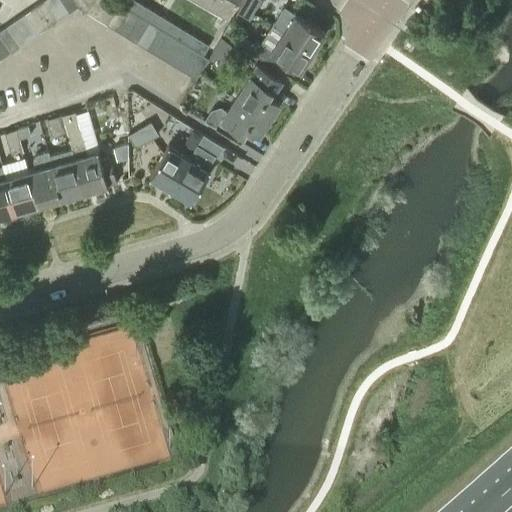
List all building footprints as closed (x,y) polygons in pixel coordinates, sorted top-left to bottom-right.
[(44,0),(42,0),(34,6),(49,27),(58,20),(44,0)] [(68,13),(59,0),(44,0),(58,20),(68,13)] [(59,0),(68,13),(78,7),(74,0),(59,0)] [(74,0),(78,7),(88,13),(95,0),(74,0)] [(95,0),(88,13),(98,19),(109,0),(95,0)] [(110,0),(109,0),(98,19),(107,25),(119,5),(110,0)] [(200,0),(226,15),(234,0),(200,0)] [(242,0),(236,11),(248,19),(259,0),(242,0)] [(128,8),(201,54),(206,45),(133,1),(128,8)] [(129,11),(119,5),(107,25),(117,31),(129,11)] [(49,27),(34,6),(24,12),(39,33),(49,27)] [(129,11),(117,31),(127,37),(139,17),(129,11)] [(293,11),(281,30),(311,49),(323,29),(293,11)] [(24,12),(15,19),(29,40),(39,33),(24,12)] [(139,17),(127,37),(136,43),(148,23),(139,17)] [(29,40),(15,19),(5,26),(19,47),(29,40)] [(148,23),(136,43),(146,49),(158,29),(148,23)] [(19,47),(5,26),(0,29),(0,39),(9,53),(19,47)] [(158,29),(146,49),(156,55),(168,35),(158,29)] [(311,49),(281,30),(275,39),(262,30),(250,50),(254,53),(254,54),(274,67),(281,56),(299,68),(311,49)] [(211,56),(228,59),(232,37),(216,33),(211,56)] [(178,41),(168,35),(156,55),(166,61),(178,41)] [(0,59),(9,53),(0,39),(0,59)] [(178,41),(166,61),(175,67),(187,47),(178,41)] [(187,47),(175,67),(185,73),(197,53),(187,47)] [(197,53),(185,73),(195,79),(207,59),(197,53)] [(256,66),(236,96),(269,119),(279,104),(270,98),(280,82),(256,66)] [(269,119),(236,96),(226,111),(221,108),(212,111),(204,123),(239,144),(249,129),(258,134),(269,119)] [(124,102),(113,105),(110,106),(112,115),(126,112),(124,102)] [(62,113),(71,147),(84,191),(84,190),(106,184),(106,185),(107,185),(107,183),(115,181),(116,182),(117,182),(109,156),(100,159),(97,148),(96,149),(96,150),(86,153),(74,110),(62,113)] [(158,134),(146,113),(143,110),(126,119),(125,131),(135,147),(158,134)] [(60,114),(47,118),(53,136),(65,132),(60,114)] [(17,127),(21,139),(32,136),(28,124),(17,127)] [(21,139),(17,127),(5,131),(11,151),(24,147),(21,139)] [(202,133),(188,157),(169,188),(170,189),(170,188),(190,199),(189,200),(190,201),(210,169),(209,168),(208,169),(207,168),(214,156),(216,158),(223,146),(202,133)] [(127,156),(128,142),(115,145),(118,159),(127,156)] [(188,157),(168,145),(169,144),(168,144),(148,176),(149,176),(150,175),(169,187),(169,188),(188,157)] [(84,191),(71,147),(48,154),(61,198),(62,198),(61,197),(83,190),(83,192),(84,191)] [(28,168),(38,205),(39,204),(38,203),(60,197),(61,198),(48,154),(47,150),(34,154),(32,158),(35,168),(29,169),(28,168)] [(0,214),(15,210),(15,211),(5,175),(2,165),(0,165),(0,214)] [(6,175),(5,175),(15,211),(16,211),(16,210),(37,204),(38,205),(28,168),(27,169),(28,170),(6,176),(6,175)]
